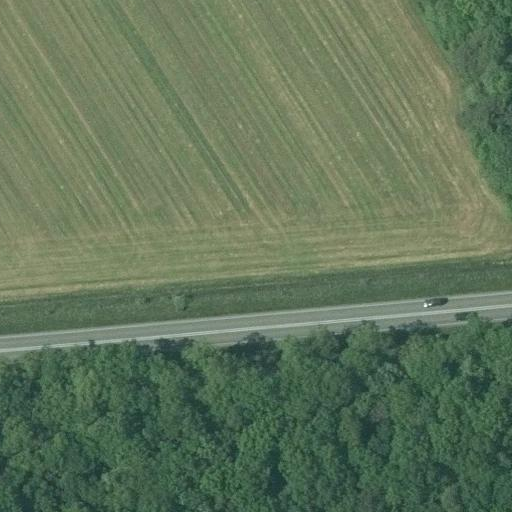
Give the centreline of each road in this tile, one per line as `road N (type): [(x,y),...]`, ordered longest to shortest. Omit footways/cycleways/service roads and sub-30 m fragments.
road 1 (unclassified): [(0,401),(511,353)]
road 2 (trunk): [(0,351),(511,306)]
